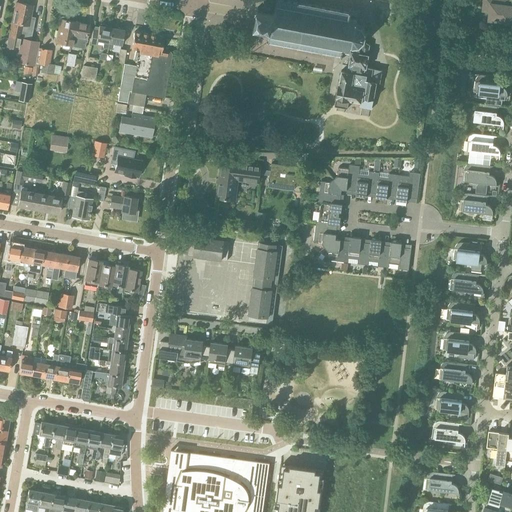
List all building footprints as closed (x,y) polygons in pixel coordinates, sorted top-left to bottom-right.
[(367,67),(369,56),(370,55),(369,53),(368,55),(368,54),(370,44),(366,43),(367,41),(365,40),(366,34),(367,34),(368,32),(365,32),(363,27),(365,26),(364,25),(362,26),(357,23),(357,21),(356,21),(357,19),(358,19),(359,17),(360,11),(355,10),(352,10),(352,9),(349,8),(349,9),(342,8),(342,10),(335,9),(336,7),(334,7),(334,9),(321,6),(322,5),(320,4),(320,6),(307,4),(308,2),(300,0),(299,2),(293,1),(293,0),(291,0),(291,1),(286,0),(266,0),(265,1),(264,0),(263,2),(264,3),(263,6),(261,7),(262,8),(264,8),(265,10),(260,9),(258,7),(257,8),(258,11),(257,17),(255,22),(253,24),(254,25),(255,25),(259,25),(258,27),(260,30),(263,30),(262,34),(263,35),(266,39),(267,40),(266,40),(267,42),(270,42),(272,42),(283,44),(283,46),(285,46),(285,44),(297,47),(297,49),(299,49),(299,47),(311,49),(311,51),(313,52),(313,50),(326,52),(325,54),(327,55),(327,53),(333,54),(333,56),(340,57),(340,58),(342,59),(343,56),(350,57),(348,65),(347,66),(348,67),(349,66),(348,72),(341,70),(339,84),(338,84),(335,98),(336,98),(334,106),(348,109),(349,103),(349,101),(361,103),(360,107),(372,109),(373,100),(374,100),(376,82),(380,83),(382,70),(373,69),(373,68),(367,67)] [(489,19),(510,22),(511,7),(502,6),(502,0),(484,0),(483,8),(490,9),(489,19)] [(17,62),(33,66),(34,66),(37,47),(38,42),(30,41),(34,21),(30,20),(32,6),(15,2),(6,47),(19,49),(17,62)] [(71,46),(72,46),(76,22),(77,22),(77,21),(76,21),(61,18),(56,43),(70,45),(71,45),(71,46)] [(89,24),(77,22),(76,22),(72,46),(84,48),(85,42),(86,42),(89,24)] [(103,48),(107,49),(111,28),(106,27),(106,25),(100,24),(100,26),(99,25),(98,31),(93,30),(90,43),(96,44),(97,40),(104,42),(103,48)] [(124,30),(111,28),(107,49),(112,50),(114,43),(121,45),(124,30)] [(135,94),(144,95),(145,95),(146,94),(164,98),(171,57),(171,56),(171,55),(171,53),(170,52),(169,51),(168,51),(168,49),(162,48),(164,37),(134,32),(131,49),(135,49),(133,61),(137,61),(136,66),(124,63),(124,64),(117,101),(127,103),(132,104),(135,94)] [(41,48),(37,47),(34,66),(33,66),(32,75),(37,76),(39,67),(38,67),(39,64),(42,64),(40,72),(53,75),(55,65),(49,64),(51,50),(41,48)] [(68,53),(66,65),(74,67),(76,55),(68,53)] [(83,66),(81,76),(95,78),(97,68),(83,66)] [(505,100),(505,96),(507,96),(507,94),(507,92),(506,90),(505,89),(504,88),(501,86),(500,86),(501,77),(488,75),(486,75),(484,74),(481,74),(479,75),(478,76),(476,77),(475,80),(474,92),(476,92),(476,98),(486,99),(486,104),(499,105),(500,100),(505,100)] [(19,100),(28,102),(31,84),(22,82),(19,100)] [(135,94),(132,104),(143,106),(144,106),(145,95),(144,95),(135,94)] [(125,113),(126,105),(117,103),(115,112),(125,113)] [(497,115),(497,106),(482,104),(480,103),(478,103),(476,104),(474,105),(473,106),(472,108),(471,109),(475,110),(473,121),(475,121),(484,126),(486,123),(504,125),(504,123),(503,121),(503,119),(502,118),(499,116),(498,115),(497,115)] [(121,117),(118,131),(146,136),(147,131),(153,132),(155,118),(131,114),(130,119),(121,117)] [(493,145),(493,136),(479,134),(476,133),(474,133),(472,134),(470,135),(469,136),(468,138),(468,139),(471,140),(469,151),(471,151),(481,155),(482,153),(500,155),(500,152),(500,151),(499,149),(498,148),(496,146),(494,145),(493,145)] [(68,138),(52,135),(50,147),(59,148),(60,143),(67,144),(68,138)] [(94,140),(91,156),(104,158),(107,143),(94,140)] [(9,151),(16,152),(18,144),(10,142),(9,151)] [(114,147),(110,163),(116,164),(114,171),(125,174),(124,175),(135,177),(135,176),(138,176),(141,161),(132,159),(134,151),(114,147)] [(222,161),(217,198),(234,201),(237,178),(247,180),(248,177),(260,179),(262,166),(222,161)] [(294,189),(295,185),(298,166),(297,166),(296,168),(272,165),(272,163),(271,171),(262,170),(262,174),(270,175),(269,181),(272,182),(272,183),(274,183),(274,182),(278,183),(277,187),(294,189)] [(489,174),(490,165),(475,164),(473,163),(471,163),(469,163),(467,164),(465,165),(464,168),(464,169),(467,169),(466,181),(467,181),(477,185),(478,182),(496,184),(496,182),(496,181),(495,179),(494,177),(492,175),(490,175),(489,174)] [(358,174),(359,165),(355,165),(349,164),(348,168),(338,167),(337,176),(333,179),(341,189),(356,191),(358,174)] [(305,179),(312,180),(314,169),(307,168),(305,179)] [(16,171),(14,183),(22,184),(23,179),(36,182),(37,175),(16,171)] [(368,175),(358,174),(356,191),(355,195),(366,196),(367,192),(376,193),(377,194),(379,176),(379,172),(368,171),(368,175)] [(417,198),(420,173),(409,172),(409,176),(399,175),(397,196),(396,196),(396,200),(407,201),(407,197),(417,198)] [(397,196),(399,175),(389,173),(388,178),(379,176),(377,194),(376,193),(375,198),(386,199),(387,195),(396,196),(397,196)] [(73,175),(72,181),(78,182),(94,186),(96,177),(81,174),(80,178),(79,178),(79,176),(73,175)] [(318,201),(320,202),(320,201),(339,204),(340,204),(341,189),(333,179),(329,182),(321,181),(318,201)] [(68,195),(70,183),(63,182),(61,194),(68,195)] [(103,201),(106,188),(100,186),(97,200),(103,201)] [(17,206),(32,208),(35,192),(20,189),(17,206)] [(91,200),(82,198),(83,192),(77,191),(72,216),(88,219),(91,200)] [(0,192),(0,207),(7,209),(9,194),(0,192)] [(48,194),(35,192),(32,208),(45,210),(48,194)] [(485,204),(486,195),(471,193),(469,193),(467,193),(465,193),(463,194),(462,195),(460,198),(460,199),(464,199),(462,211),(463,211),(473,215),(475,212),(492,214),(493,212),(492,210),(492,208),(491,207),(488,205),(487,204),(485,204)] [(61,196),(48,194),(45,210),(58,213),(61,196)] [(138,207),(135,206),(137,198),(124,195),(124,198),(112,196),(111,206),(122,208),(122,211),(123,211),(122,218),(136,220),(138,207)] [(320,201),(320,202),(318,222),(337,224),(339,225),(342,204),(340,204),(339,204),(320,201)] [(335,239),(337,224),(318,222),(316,221),(313,242),(322,243),(325,247),(335,239)] [(208,258),(211,239),(191,236),(188,255),(208,258)] [(368,265),(368,260),(370,243),(360,242),(361,238),(350,236),(350,241),(347,258),(348,258),(347,262),(368,265)] [(211,239),(208,258),(228,261),(230,242),(211,239)] [(347,262),(348,258),(347,258),(350,241),(335,239),(325,247),(328,251),(327,260),(347,262)] [(368,260),(378,262),(377,266),(388,267),(389,263),(388,263),(390,246),(381,244),(381,240),(370,239),(370,243),(368,260)] [(388,263),(389,263),(398,264),(397,268),(408,270),(411,248),(401,247),(401,243),(390,242),(390,246),(388,263)] [(479,253),(480,244),(465,243),(463,242),(461,242),(459,242),(457,243),(456,244),(454,247),(454,248),(458,248),(456,260),(457,260),(467,264),(471,266),(472,272),(480,273),(482,263),(486,263),(486,261),(486,260),(486,258),(485,256),(482,254),(481,254),(479,253)] [(278,246),(259,243),(248,321),(267,324),(267,323),(272,324),(283,245),(278,245),(278,246)] [(18,260),(20,246),(9,244),(5,269),(10,269),(11,259),(18,260)] [(30,262),(32,248),(20,246),(18,260),(25,261),(23,272),(28,273),(30,262)] [(33,274),(35,263),(41,264),(43,250),(32,248),(30,262),(28,273),(33,274)] [(53,266),(55,252),(43,250),(41,264),(48,265),(47,270),(46,276),(51,277),(52,271),(53,266)] [(65,268),(67,254),(55,252),(53,266),(52,271),(51,277),(51,279),(57,280),(59,267),(65,268)] [(71,269),(69,280),(74,281),(79,256),(67,254),(65,268),(71,269)] [(84,280),(98,282),(101,263),(102,263),(102,261),(88,259),(84,280)] [(114,266),(102,263),(101,263),(98,282),(97,285),(111,287),(111,285),(114,266)] [(114,263),(114,266),(111,285),(124,287),(128,268),(129,266),(114,263)] [(141,271),(128,268),(124,287),(124,289),(137,292),(141,271)] [(476,283),(476,274),(462,272),(459,272),(457,272),(455,272),(454,273),(452,274),(451,277),(451,278),(454,278),(452,290),(454,290),(464,294),(465,291),(483,293),(483,291),(483,289),(482,288),(481,286),(479,284),(477,283),(476,283)] [(34,302),(37,290),(29,289),(27,301),(34,302)] [(12,291),(11,298),(15,299),(23,300),(24,294),(16,292),(12,291)] [(40,303),(46,304),(48,292),(42,291),(40,303)] [(70,309),(72,307),(76,307),(78,298),(73,297),(74,296),(60,293),(58,307),(70,309)] [(9,300),(0,298),(0,313),(6,314),(9,300)] [(449,320),(451,320),(476,330),(477,330),(477,323),(480,323),(480,321),(479,320),(479,318),(478,316),(475,314),(474,314),(473,313),(473,304),(458,303),(456,302),(454,302),(452,302),(450,303),(449,304),(448,307),(447,308),(451,308),(449,320)] [(115,326),(128,328),(130,315),(124,314),(125,307),(107,304),(105,312),(111,313),(110,319),(109,325),(115,326)] [(42,315),(50,316),(51,308),(43,307),(42,315)] [(67,310),(55,308),(54,308),(53,316),(53,320),(64,322),(65,318),(67,310)] [(93,313),(79,310),(78,319),(88,321),(86,334),(89,334),(93,313)] [(18,346),(21,326),(22,321),(16,320),(15,325),(12,344),(18,346)] [(114,331),(113,338),(126,340),(128,328),(115,326),(109,325),(100,324),(99,328),(114,331)] [(28,327),(21,326),(18,346),(24,347),(28,327)] [(469,343),(470,334),(455,332),(453,332),(451,332),(449,332),(447,333),(445,334),(444,337),(444,338),(447,338),(446,350),(447,350),(457,354),(459,355),(459,358),(473,360),(474,353),(476,353),(476,351),(476,349),(475,348),(474,346),(472,344),(470,343),(469,343)] [(158,359),(178,361),(179,354),(185,355),(187,339),(187,336),(170,334),(169,342),(160,341),(158,359)] [(125,351),(126,340),(113,338),(109,337),(108,342),(113,343),(112,350),(125,351)] [(179,354),(178,361),(183,362),(183,363),(185,363),(191,363),(194,363),(197,362),(200,361),(201,358),(208,359),(210,346),(203,345),(203,341),(187,339),(185,355),(179,354)] [(210,346),(208,359),(208,362),(225,365),(226,362),(233,363),(235,350),(228,349),(228,345),(211,342),(210,346)] [(236,346),(235,350),(233,363),(233,366),(250,368),(249,373),(258,374),(261,353),(252,352),(253,348),(236,346)] [(109,349),(107,361),(123,363),(125,351),(112,350),(109,349)] [(5,356),(0,355),(0,368),(8,370),(12,351),(6,350),(5,356)] [(18,372),(30,374),(33,356),(22,354),(18,372)] [(45,359),(42,376),(54,379),(56,365),(58,355),(53,354),(52,360),(45,359)] [(56,365),(54,379),(66,381),(68,367),(70,356),(58,354),(58,355),(56,365)] [(33,356),(30,374),(42,376),(45,359),(33,356)] [(123,363),(107,361),(99,360),(99,364),(109,366),(108,373),(121,375),(123,363)] [(466,373),(466,364),(451,362),(449,361),(447,361),(445,362),(443,363),(442,364),(441,366),(441,367),(444,368),(442,379),(444,379),(454,384),(455,381),(473,383),(473,381),(472,379),(472,377),(471,376),(468,374),(467,373),(466,373)] [(68,367),(66,381),(77,383),(80,370),(85,371),(86,365),(76,363),(75,369),(68,367)] [(511,398),(511,366),(507,366),(506,374),(496,373),(493,396),(511,398)] [(91,370),(85,369),(83,381),(89,382),(91,370)] [(122,380),(121,380),(121,375),(108,373),(95,371),(94,376),(103,377),(103,381),(106,385),(105,392),(113,393),(114,386),(120,387),(121,387),(122,380)] [(163,387),(164,380),(154,378),(153,386),(163,387)] [(461,403),(462,394),(447,392),(445,391),(443,391),(441,392),(439,393),(438,394),(436,396),(436,397),(440,398),(438,409),(439,409),(449,413),(451,411),(468,413),(469,410),(468,409),(468,407),(467,406),(464,404),(463,403),(461,403)] [(0,429),(6,430),(9,418),(0,416),(0,429)] [(48,447),(50,436),(53,423),(41,421),(40,423),(34,422),(32,433),(38,434),(45,435),(43,446),(48,447)] [(458,432),(458,423),(444,421),(441,421),(439,421),(437,421),(436,422),(434,423),(433,426),(433,427),(436,427),(434,439),(436,439),(446,443),(447,440),(465,442),(465,440),(465,438),(464,437),(463,435),(461,433),(459,432),(458,432)] [(65,426),(53,423),(50,436),(58,438),(56,449),(60,449),(62,438),(65,426)] [(65,426),(62,438),(74,441),(76,428),(71,427),(72,425),(65,423),(65,426)] [(88,430),(76,428),(74,441),(81,442),(79,453),(84,454),(86,443),(88,430)] [(100,432),(88,430),(86,443),(93,444),(92,449),(91,458),(95,459),(98,445),(100,432)] [(505,466),(506,461),(505,461),(508,438),(509,438),(509,434),(489,431),(487,448),(497,449),(495,465),(505,466)] [(112,434),(100,432),(98,445),(104,446),(102,457),(107,458),(108,454),(109,447),(112,434)] [(123,436),(112,434),(109,447),(108,454),(120,456),(123,436)] [(269,464),(269,463),(176,450),(174,466),(173,472),(169,473),(169,474),(170,474),(169,489),(170,490),(168,505),(168,509),(188,511),(187,511),(259,511),(266,463),(269,464)] [(67,475),(69,467),(61,465),(60,474),(67,475)] [(96,469),(94,478),(102,480),(104,471),(96,469)] [(452,474),(434,472),(433,472),(432,472),(431,472),(430,473),(429,474),(428,474),(428,475),(427,476),(427,477),(427,479),(430,480),(429,490),(430,490),(440,494),(441,491),(459,493),(459,492),(459,491),(459,490),(458,489),(458,488),(457,487),(457,486),(456,485),(455,485),(454,484),(453,484),(451,483),(452,474)] [(315,511),(316,507),(319,507),(321,490),(318,489),(319,484),(322,485),(322,484),(282,478),(281,484),(278,484),(275,507),(278,508),(277,511),(315,511)] [(38,507),(38,504),(41,491),(28,489),(25,509),(32,510),(32,511),(36,511),(38,507)] [(491,489),(486,504),(511,511),(511,507),(511,493),(504,491),(504,492),(491,489)] [(50,507),(53,493),(41,491),(38,504),(38,507),(44,509),(43,511),(49,511),(50,507)] [(62,509),(64,496),(53,493),(50,507),(61,509),(62,509)] [(76,498),(64,496),(62,509),(61,509),(60,511),(73,511),(74,511),(76,498)] [(85,511),(88,500),(76,498),(74,511),(78,511),(85,511)] [(97,511),(99,502),(88,500),(85,511),(97,511)] [(109,511),(111,504),(99,502),(97,511),(109,511)] [(447,511),(449,504),(430,502),(429,502),(428,502),(427,502),(426,503),(425,504),(424,505),(424,506),(423,507),(423,508),(423,509),(426,509),(425,511),(447,511)]
